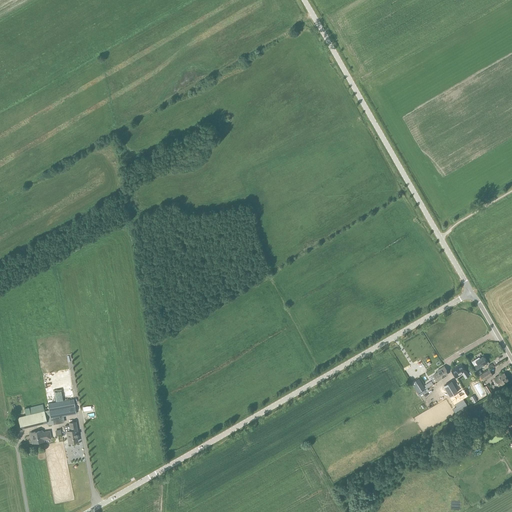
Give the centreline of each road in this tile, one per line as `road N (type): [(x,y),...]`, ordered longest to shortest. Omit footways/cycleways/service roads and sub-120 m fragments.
road 1 (tertiary): [(87,511),(471,292)]
road 2 (track): [(315,17),(0,199)]
road 3 (tertiary): [(439,237),(304,0)]
road 4 (unknown): [(96,506),(68,355)]
